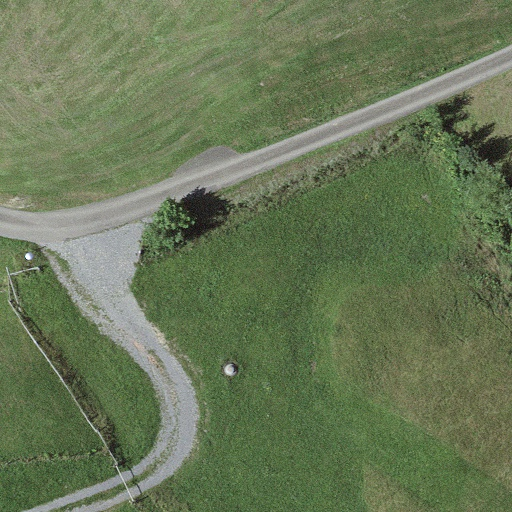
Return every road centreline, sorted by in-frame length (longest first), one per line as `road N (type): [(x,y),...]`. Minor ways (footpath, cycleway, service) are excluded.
road 1 (track): [(511,56),(397,112),(114,224),(23,229)]
road 2 (track): [(23,229),(183,378),(194,422),(177,463),(68,511)]
